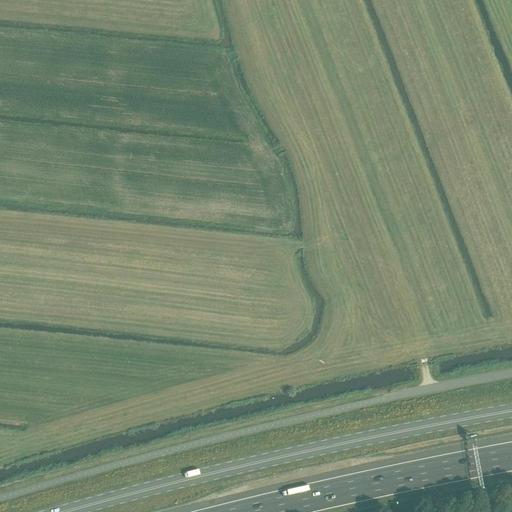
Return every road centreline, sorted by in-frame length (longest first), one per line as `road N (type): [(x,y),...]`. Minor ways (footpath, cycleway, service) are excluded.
road 1 (secondary): [(511,411),(67,511)]
road 2 (motorway): [(511,457),(250,511)]
road 3 (unclassified): [(385,399),(511,374)]
